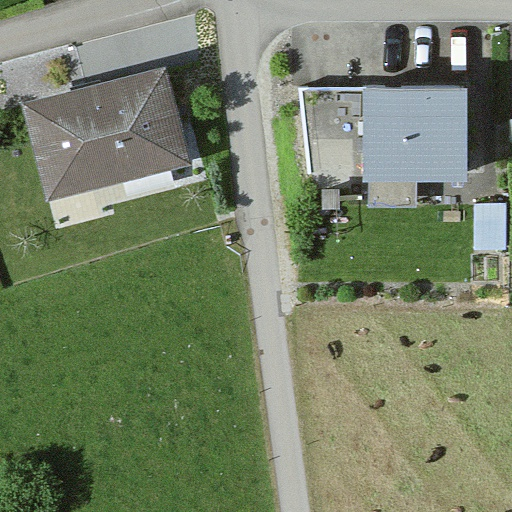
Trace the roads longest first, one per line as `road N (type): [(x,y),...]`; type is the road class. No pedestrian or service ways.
road 1 (residential): [(232,21),(297,511)]
road 2 (residential): [(232,21),(511,23)]
road 3 (residential): [(161,0),(0,47)]
